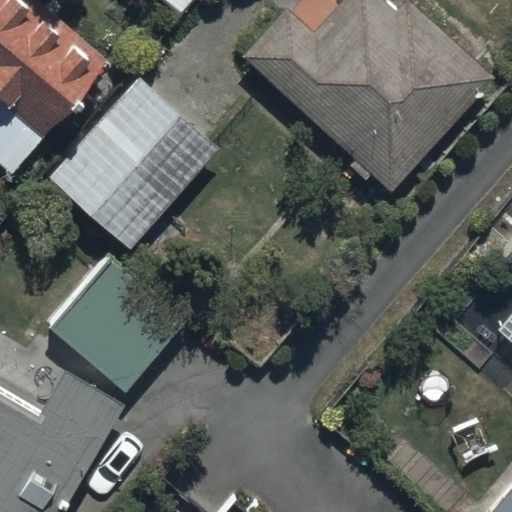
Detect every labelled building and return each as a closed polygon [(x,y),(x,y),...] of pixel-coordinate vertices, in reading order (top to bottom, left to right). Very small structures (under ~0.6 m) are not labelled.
[(0,0),(0,146),(7,152),(104,33),(63,0),(0,0)] [(297,0),(272,0),(237,38),(351,141),(347,146),(363,161),(368,156),(386,172),(492,53),(433,0),(302,0),(300,2),(297,0)] [(134,58),(44,158),(126,232),(216,132),(134,58)] [(511,255),(511,290),(491,315),(511,332),(511,226),(498,243),(511,255)] [(107,249),(47,320),(122,383),(181,312),(107,249)] [(0,511),(45,511),(122,384),(61,348),(32,396),(0,376),(0,511)] [(511,511),(511,462),(467,511),(511,511)]
